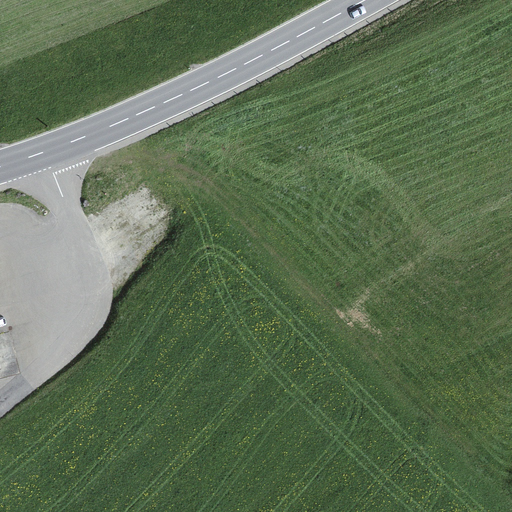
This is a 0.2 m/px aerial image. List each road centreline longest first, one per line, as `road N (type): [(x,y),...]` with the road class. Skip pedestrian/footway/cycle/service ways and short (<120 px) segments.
road 1 (secondary): [(43,152),(199,86),(360,0)]
road 2 (residential): [(43,152),(103,309),(64,384),(0,435)]
